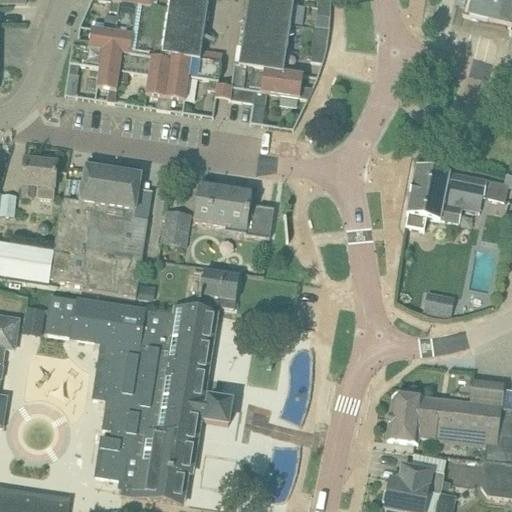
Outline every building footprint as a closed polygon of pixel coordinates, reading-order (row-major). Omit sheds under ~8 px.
[(152,10),(153,0),(101,0),(101,2),(99,2),(98,3),(111,5),(111,4),(138,8),(152,10)] [(206,23),(209,5),(175,0),(153,0),(152,10),(151,15),(206,23)] [(291,26),(294,5),(254,0),(248,0),(246,20),(291,26)] [(511,0),(474,0),(471,0),(469,10),(465,9),(463,18),(511,30),(509,37),(511,37),(511,0)] [(331,3),(330,3),(319,1),(318,9),(331,11),(331,3)] [(130,57),(134,32),(138,8),(111,4),(111,5),(109,14),(118,16),(115,35),(92,31),(90,44),(78,42),(77,49),(121,56),(130,57)] [(151,15),(152,10),(138,8),(134,32),(203,43),(206,23),(151,15)] [(330,19),(331,11),(318,9),(317,17),(330,19)] [(287,53),(291,26),(246,20),(242,46),(287,53)] [(201,54),(203,43),(134,32),(130,57),(161,62),(162,57),(172,59),(222,66),(221,66),(223,57),(201,54)] [(287,53),(242,46),(239,68),(247,70),(242,105),(253,107),(255,95),(258,71),(283,74),(287,53)] [(77,49),(72,48),(67,80),(69,80),(69,77),(77,78),(79,68),(99,71),(96,91),(109,93),(107,105),(115,106),(118,84),(121,56),(77,49)] [(325,58),(327,50),(313,48),(312,56),(325,58)] [(161,62),(130,57),(121,56),(118,84),(127,85),(128,75),(149,78),(146,98),(158,100),(156,112),(164,113),(172,59),(162,57),(161,62)] [(323,66),(325,58),(312,56),(311,64),(322,66),(323,66)] [(219,89),(222,66),(172,59),(164,113),(171,114),(173,102),(185,104),(189,80),(209,83),(208,93),(216,94),(217,89),(219,89)] [(247,70),(234,67),(230,91),(232,91),(230,103),(242,105),(247,70)] [(303,77),(283,74),(283,75),(258,71),(255,95),(253,107),(266,109),(267,96),(307,102),(308,103),(314,91),(313,91),(312,91),(301,89),(303,77)] [(55,190),(56,185),(58,165),(25,161),(22,187),(24,187),(22,200),(33,200),(34,188),(39,189),(38,201),(53,202),(54,190),(55,190)] [(134,221),(138,198),(141,178),(86,169),(80,204),(62,201),(54,254),(0,245),(0,278),(81,291),(81,286),(137,295),(149,223),(134,221)] [(505,204),(507,191),(508,188),(504,187),(450,176),(416,169),(412,188),(411,188),(410,197),(407,217),(408,217),(406,230),(424,234),(427,220),(440,223),(441,222),(459,226),(462,212),(443,208),(447,190),(483,197),(483,200),(505,204)] [(244,238),(250,239),(269,242),(274,212),(254,209),(257,192),(242,190),(242,194),(199,187),(193,224),(245,232),(244,238)] [(3,197),(1,218),(13,219),(15,199),(3,197)] [(191,218),(166,215),(162,247),(186,250),(191,218)] [(39,228),(38,233),(41,236),(46,237),(49,234),(50,229),(47,226),(43,225),(39,228)] [(240,279),(220,276),(204,274),(199,303),(200,303),(198,313),(212,315),(213,308),(234,312),(235,303),(236,303),(240,279)] [(421,294),(419,315),(448,317),(450,297),(421,294)] [(72,342),(78,304),(51,300),(44,338),(72,342)] [(174,317),(79,302),(72,342),(100,346),(92,401),(106,404),(102,433),(111,435),(110,442),(101,441),(94,480),(123,485),(121,497),(183,507),(187,477),(191,477),(200,421),(205,422),(204,424),(228,428),(232,404),(208,400),(208,402),(203,402),(216,316),(175,309),(174,317)] [(22,337),(39,340),(41,340),(46,313),(26,310),(22,337)] [(0,430),(2,431),(7,400),(0,399),(0,379),(5,351),(14,353),(19,323),(0,319),(0,430)] [(398,398),(392,402),(388,443),(419,447),(420,441),(424,401),(398,398)] [(470,406),(424,401),(420,441),(466,447),(470,406)] [(511,412),(470,406),(466,447),(485,449),(483,464),(484,464),(511,467),(511,412)] [(511,467),(484,464),(481,490),(488,499),(511,502),(511,467)] [(404,485),(390,482),(385,511),(386,511),(438,511),(445,477),(407,470),(404,485)] [(0,511),(68,511),(71,500),(0,489),(0,511)]
